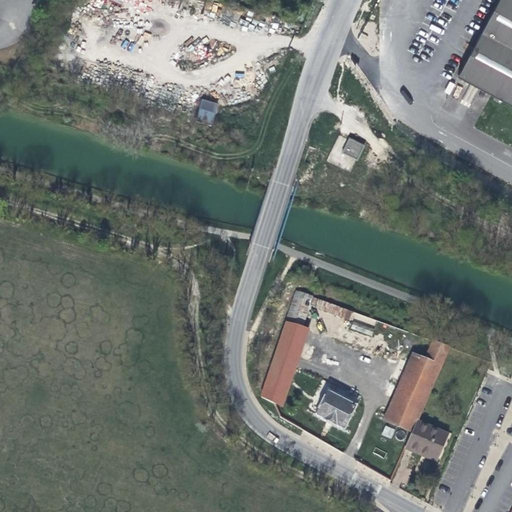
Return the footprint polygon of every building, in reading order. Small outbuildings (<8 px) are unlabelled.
[(457,76),(511,105),(511,0),(498,0),(475,44),(457,76)] [(200,103),(194,123),(211,128),(217,107),(207,104),(200,103)] [(349,137),(342,152),(358,159),(365,144),(349,137)] [(297,291),(286,322),(302,327),(310,301),(312,297),(312,296),(297,291)] [(352,311),(312,297),(310,301),(317,303),(315,307),(348,319),(352,311)] [(302,327),(286,322),(261,396),(277,404),(302,327)] [(310,330),(302,327),(277,404),(284,407),(310,330)] [(433,341),(425,360),(440,366),(449,346),(433,341)] [(412,432),(440,366),(425,360),(413,355),(385,420),(412,432)] [(330,422),(343,428),(354,406),(339,398),(328,393),(317,415),(330,422)] [(420,423),(408,449),(424,456),(437,461),(449,435),(420,423)] [(385,425),(382,435),(391,438),(395,429),(385,425)]
